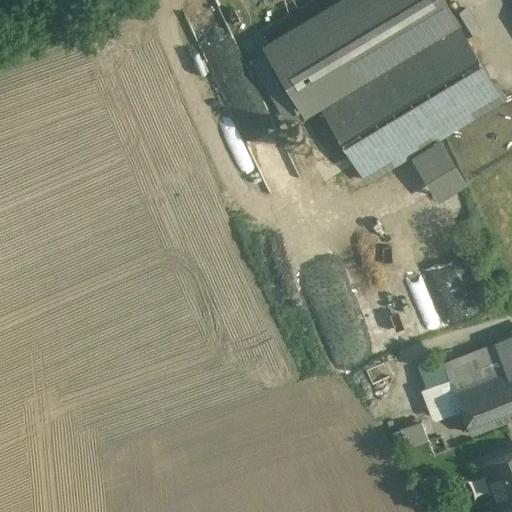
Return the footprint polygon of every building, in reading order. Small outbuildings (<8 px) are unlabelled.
[(323,34),(324,24),(322,14),(316,6),(307,0),(288,0),(287,0),(279,6),(273,15),(271,25),(274,35),(279,44),(288,49),(298,51),(308,49),(317,43),(323,34)] [(352,0),(369,27),(413,0),(352,0)] [(457,22),(320,104),(366,181),(503,99),(457,22)] [(204,44),(263,172),(283,163),(277,150),(285,146),(232,32),(204,44)] [(420,153),(446,200),(475,183),(450,137),(420,153)] [(511,333),(466,352),(477,380),(511,366),(511,333)] [(466,352),(432,365),(452,416),(463,411),(454,389),(477,380),(466,352)] [(511,366),(477,380),(454,389),(463,411),(471,434),(511,417),(511,366)] [(402,448),(433,437),(428,421),(396,431),(402,448)] [(511,452),(483,464),(495,496),(511,489),(511,452)] [(511,511),(511,489),(495,496),(500,509),(501,511),(511,511)]
